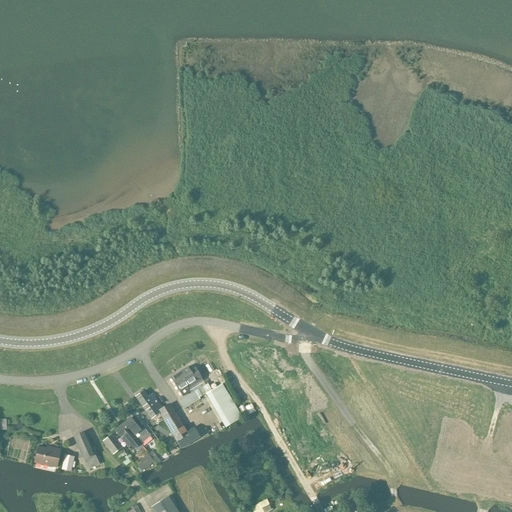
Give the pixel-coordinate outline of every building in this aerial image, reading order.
[(189,388),(202,380),(195,368),(189,371),(187,368),(170,378),(178,391),(180,390),(184,397),(189,393),(185,387),(187,386),(189,388)] [(211,390),(205,393),(225,428),(242,418),(222,384),(211,390)] [(143,391),(135,396),(151,419),(159,413),(157,411),(162,408),(153,394),(147,397),(143,391)] [(190,394),(179,401),(184,409),(200,399),(199,397),(195,391),(190,394)] [(162,408),(157,411),(159,413),(176,442),(177,441),(188,434),(169,404),(162,408)] [(130,418),(122,424),(127,432),(129,430),(140,444),(150,436),(134,416),(131,419),(130,418)] [(122,424),(114,431),(121,439),(123,437),(126,440),(130,445),(134,449),(137,453),(143,448),(140,444),(129,430),(127,432),(122,424)] [(84,432),(73,437),(88,469),(99,464),(95,455),(97,454),(96,452),(94,453),(84,432)] [(122,448),(111,435),(103,441),(113,455),(122,448)] [(34,463),(56,468),(60,450),(47,447),(46,448),(37,447),(34,463)] [(148,454),(139,461),(145,468),(154,461),(148,454)] [(62,470),(71,471),(74,457),(65,456),(62,470)] [(126,457),(122,460),(126,466),(131,462),(126,457)] [(176,511),(167,497),(150,508),(152,511),(176,511)] [(251,509),(252,511),(267,511),(271,510),(266,501),(258,504),(251,509)]
